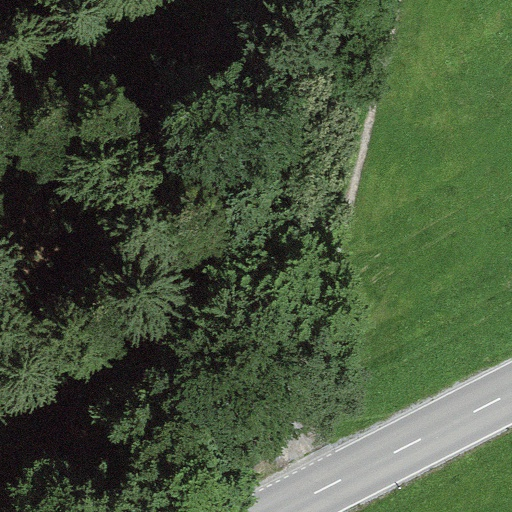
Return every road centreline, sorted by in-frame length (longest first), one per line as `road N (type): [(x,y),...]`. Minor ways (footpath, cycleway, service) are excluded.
road 1 (track): [(275,511),(412,0)]
road 2 (tertiary): [(278,511),(511,391)]
